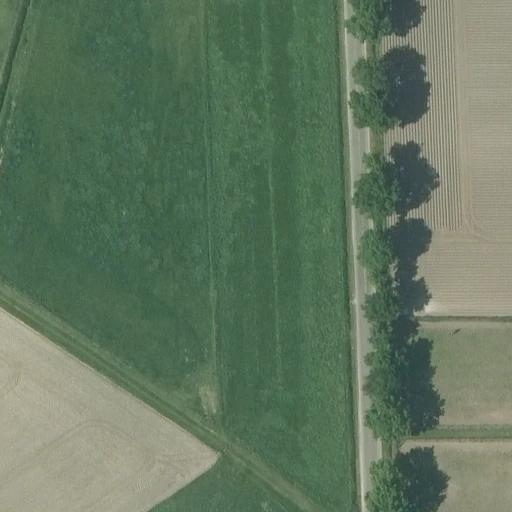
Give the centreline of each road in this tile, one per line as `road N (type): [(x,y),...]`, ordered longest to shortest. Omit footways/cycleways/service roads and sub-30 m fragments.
road 1 (unclassified): [(368,511),(353,0)]
road 2 (unknown): [(342,511),(0,286)]
